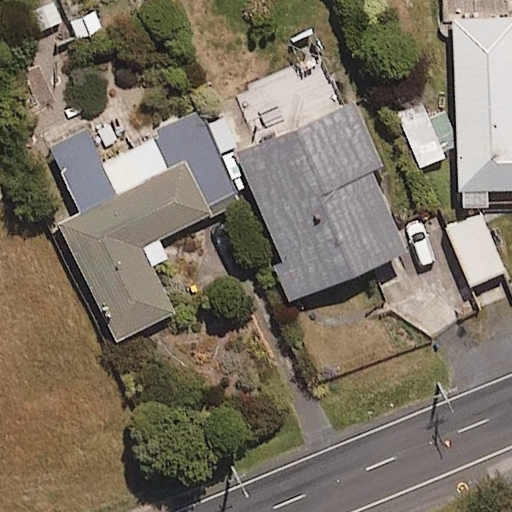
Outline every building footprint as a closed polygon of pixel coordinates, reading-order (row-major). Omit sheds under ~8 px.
[(49,0),(23,13),(37,39),(66,24),(76,19),(66,0),(49,0)] [(98,8),(76,19),(66,24),(79,51),(112,34),(98,8)] [(511,17),(454,20),(464,208),(492,207),(491,192),(511,191),(511,17)] [(360,106),(240,154),(283,260),(271,264),(287,304),(305,296),(409,255),(375,170),(384,167),(360,106)] [(222,157),(241,148),(225,115),(212,121),(207,110),(156,134),(159,140),(103,166),(85,128),(47,146),(80,215),(62,224),(117,341),(176,313),(154,266),(170,259),(162,240),(243,202),(222,157)] [(423,169),(448,159),(430,112),(404,122),(423,169)] [(476,285),(507,273),(484,212),(453,224),(476,285)]
